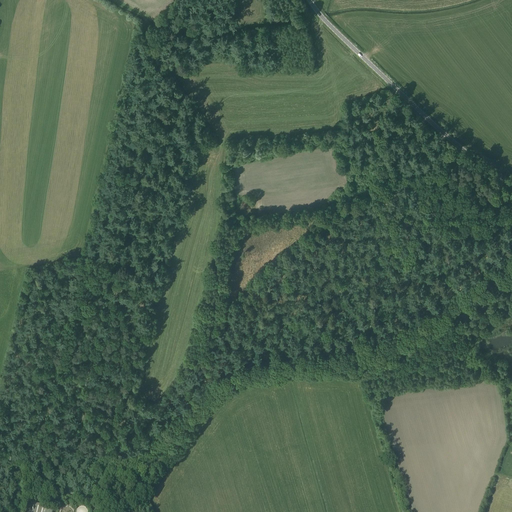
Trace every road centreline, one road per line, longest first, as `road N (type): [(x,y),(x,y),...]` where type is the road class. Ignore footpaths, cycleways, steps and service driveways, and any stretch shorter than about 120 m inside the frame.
road 1 (track): [(91,501),(225,379),(375,352),(511,267)]
road 2 (unclassified): [(511,181),(443,129),(308,0)]
